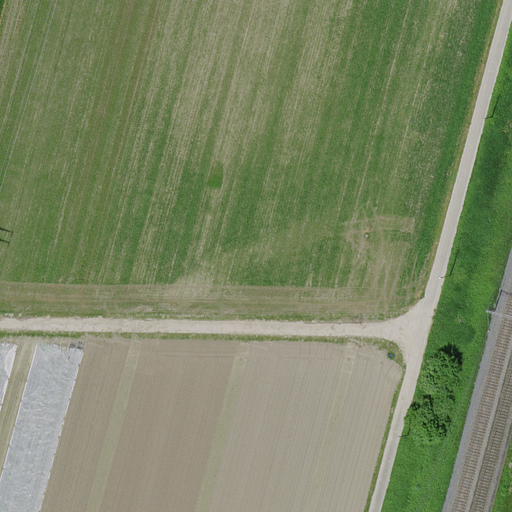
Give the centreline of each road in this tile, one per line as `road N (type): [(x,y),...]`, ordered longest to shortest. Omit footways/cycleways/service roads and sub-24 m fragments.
road 1 (track): [(376,511),(509,0)]
road 2 (track): [(421,333),(0,325)]
